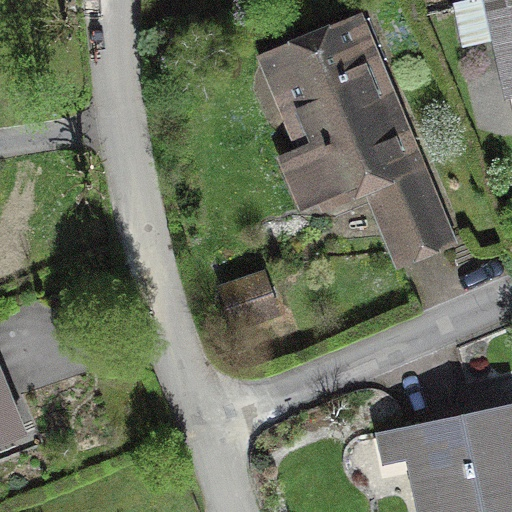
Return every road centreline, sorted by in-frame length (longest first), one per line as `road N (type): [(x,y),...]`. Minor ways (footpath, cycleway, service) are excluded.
road 1 (residential): [(125,0),(119,68),(132,171),(211,429)]
road 2 (residential): [(211,429),(511,302)]
